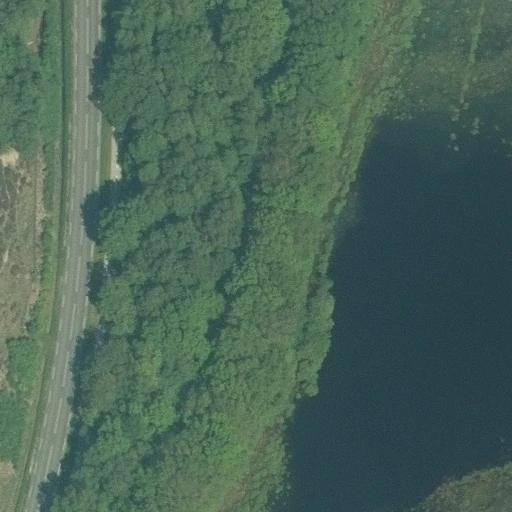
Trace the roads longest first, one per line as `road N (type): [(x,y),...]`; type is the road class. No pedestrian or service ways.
road 1 (track): [(144,511),(217,379),(304,0)]
road 2 (primary): [(36,511),(84,241),(86,0)]
